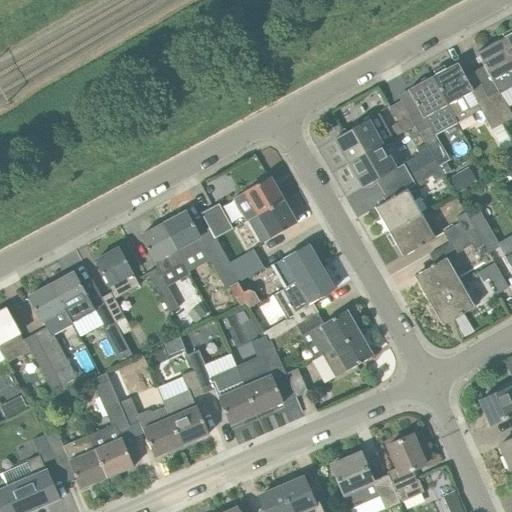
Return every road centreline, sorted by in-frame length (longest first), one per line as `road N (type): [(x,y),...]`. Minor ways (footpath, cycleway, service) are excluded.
road 1 (residential): [(131,511),(428,380)]
road 2 (residential): [(0,270),(279,119)]
road 3 (residential): [(428,380),(279,119)]
road 4 (residential): [(279,119),(499,0)]
road 5 (residential): [(481,511),(428,380)]
